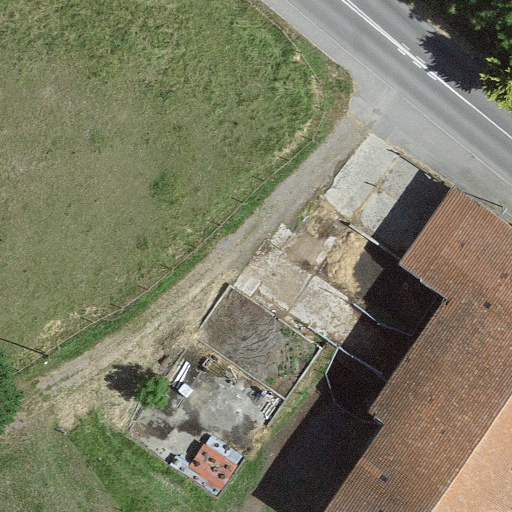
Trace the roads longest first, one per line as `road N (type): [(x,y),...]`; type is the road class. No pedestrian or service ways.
road 1 (track): [(0,407),(139,333),(343,138),(411,58)]
road 2 (secondary): [(511,138),(346,0)]
